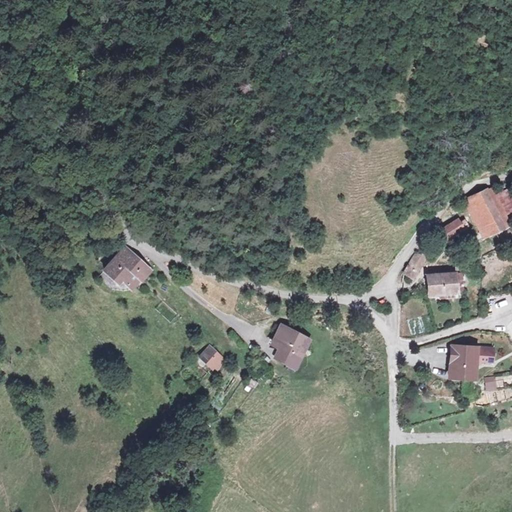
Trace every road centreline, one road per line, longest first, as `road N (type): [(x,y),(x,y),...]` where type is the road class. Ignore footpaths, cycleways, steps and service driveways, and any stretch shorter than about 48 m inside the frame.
road 1 (residential): [(361,301),(241,283),(134,239),(89,144),(81,0)]
road 2 (residential): [(511,178),(470,187),(436,209),(394,271)]
road 3 (residential): [(511,309),(390,345)]
